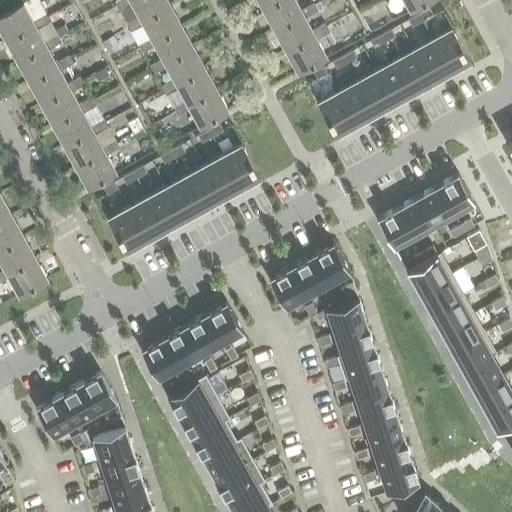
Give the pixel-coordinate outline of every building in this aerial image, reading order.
[(128,25),(169,3),(166,0),(124,0),(117,4),(119,9),(132,3),(139,16),(127,23),(128,25)] [(273,0),(261,6),(273,27),(314,5),(312,2),(299,9),(294,0),(273,0)] [(403,0),(409,9),(424,0),(403,0)] [(0,13),(0,29),(5,39),(46,16),(44,13),(31,20),(21,2),(0,13)] [(319,2),(315,5),(318,11),(323,9),(319,2)] [(140,47),(180,24),(169,3),(128,25),(131,31),(143,24),(151,38),(139,44),(140,47)] [(314,5),(273,27),(285,49),(326,26),(324,23),(311,30),(304,17),(317,10),(314,5)] [(431,13),(427,6),(417,11),(420,18),(431,13)] [(5,39),(17,60),(58,37),(56,34),(43,41),(36,28),(48,21),(46,16),(5,39)] [(412,23),(408,16),(398,22),(401,29),(412,23)] [(401,29),(398,22),(387,28),(391,35),(401,29)] [(151,68),(192,45),(180,24),(140,47),(143,52),(155,46),(162,58),(150,65),(151,68)] [(326,26),(285,49),(297,71),(325,56),(316,38),(328,31),(326,26)] [(469,59),(451,26),(431,37),(449,70),(469,59)] [(117,43),(113,36),(102,41),(106,49),(117,43)] [(17,60),(29,81),(69,58),(67,55),(55,62),(47,49),(60,42),(58,37),(17,60)] [(374,44),(370,37),(360,43),(364,50),(374,44)] [(449,70),(431,37),(412,47),(430,81),(449,70)] [(364,50),(360,43),(349,49),(353,56),(364,50)] [(163,89),(203,67),(192,45),(151,68),(154,73),(167,66),(174,79),(161,86),(163,89)] [(430,81),(412,47),(393,58),(411,91),(430,81)] [(29,81),(40,102),(81,79),(79,76),(66,83),(59,70),(72,63),(69,58),(29,81)] [(336,65),(332,58),(322,64),(326,71),(336,65)] [(411,91),(393,58),(374,68),(392,101),(411,91)] [(326,71),(322,64),(311,70),(315,77),(326,71)] [(104,67),(94,73),(99,80),(108,75),(104,67)] [(175,110),(215,88),(203,67),(163,89),(166,94),(178,87),(185,100),(173,107),(175,110)] [(392,101),(374,68),(355,79),(373,112),(392,101)] [(40,102),(52,123),(92,100),(81,79),(40,102)] [(373,112),(355,79),(336,89),(354,122),(373,112)] [(190,108),(199,125),(227,109),(215,88),(175,110),(177,115),(190,108)] [(354,122),(336,89),(316,100),(334,133),(354,122)] [(52,123),(63,144),(104,121),(102,118),(90,125),(82,112),(95,105),(92,100),(52,123)] [(142,129),(136,117),(127,122),(133,133),(142,129)] [(63,144),(75,165),(116,142),(104,121),(63,144)] [(217,122),(206,127),(210,134),(221,128),(217,122)] [(206,127),(196,133),(200,140),(210,134),(206,127)] [(116,142),(75,165),(87,187),(115,171),(105,154),(118,146),(116,142)] [(240,142),(220,153),(239,186),(259,175),(240,142)] [(180,144),(170,150),(173,157),(184,151),(180,144)] [(162,153),(159,155),(159,156),(163,162),(173,157),(170,150),(162,153)] [(220,153),(202,163),(220,197),(239,186),(220,153)] [(145,170),(141,163),(131,169),(135,176),(145,170)] [(202,163),(183,174),(201,207),(220,197),(202,163)] [(135,176),(131,169),(120,175),(124,182),(135,176)] [(458,171),(437,183),(453,213),(474,201),(458,171)] [(201,207),(183,174),(164,184),(182,218),(201,207)] [(116,187),(112,180),(102,185),(106,192),(116,187)] [(437,183),(417,194),(434,224),(453,213),(437,183)] [(182,218),(164,184),(145,195),(163,228),(182,218)] [(0,219),(11,214),(0,194),(0,219)] [(417,194),(397,205),(414,235),(434,224),(417,194)] [(145,195),(126,205),(145,239),(163,228),(145,195)] [(145,239),(126,205),(107,216),(125,249),(145,239)] [(397,205),(376,217),(393,247),(414,235),(397,205)] [(0,247),(22,235),(11,214),(0,219),(0,247)] [(470,218),(459,223),(463,230),(474,225),(470,218)] [(459,223),(449,229),(453,236),(463,230),(459,223)] [(0,274),(34,256),(22,235),(0,247),(0,261),(4,269),(0,271),(0,274)] [(311,253),(328,283),(350,270),(333,241),(311,253)] [(486,242),(473,249),(477,256),(489,250),(486,242)] [(427,243),(420,247),(426,258),(433,254),(427,243)] [(420,247),(413,251),(419,262),(426,258),(420,247)] [(419,262),(406,269),(417,290),(452,271),(440,250),(433,254),(426,258),(419,262)] [(489,250),(477,256),(481,263),(491,258),(489,250)] [(291,264),(307,294),(328,283),(311,253),(291,264)] [(46,278),(34,256),(0,274),(0,281),(9,276),(18,294),(46,278)] [(269,276),(285,306),(307,294),(291,264),(269,276)] [(452,271),(417,290),(428,310),(463,291),(452,271)] [(494,273),(484,279),(488,286),(498,280),(494,273)] [(346,283),(350,295),(357,292),(354,281),(346,283)] [(463,291),(428,310),(439,330),(474,311),(463,291)] [(501,295),(491,301),(495,308),(505,302),(501,295)] [(367,321),(359,296),(326,307),(334,332),(367,321)] [(311,301),(317,312),(321,310),(324,308),(318,297),(311,301)] [(204,312),(221,342),(243,330),(226,300),(204,312)] [(317,312),(311,301),(304,305),(310,316),(317,312)] [(314,323),(324,317),(321,310),(317,312),(310,316),(314,323)] [(474,311),(439,330),(451,350),(485,331),(474,311)] [(200,354),(221,342),(204,312),(183,324),(200,354)] [(511,325),(511,324),(508,318),(498,324),(502,331),(511,325)] [(374,343),(367,321),(334,332),(342,354),(374,343)] [(163,335),(179,365),(200,354),(183,324),(163,335)] [(485,331),(451,350),(462,370),(492,353),(496,351),(485,331)] [(316,338),(319,345),(330,342),(328,334),(316,338)] [(141,347),(157,377),(179,365),(163,335),(141,347)] [(382,366),(374,343),(342,354),(349,377),(382,366)] [(232,345),(225,349),(231,359),(238,356),(232,345)] [(492,353),(462,370),(473,390),(503,373),(492,353)] [(324,360),(326,368),(338,364),(335,356),(324,360)] [(210,371),(217,367),(211,357),(204,361),(210,371)] [(349,377),(357,400),(389,389),(382,366),(349,377)] [(190,368),(183,372),(189,383),(196,378),(190,368)] [(249,368),(238,374),(242,381),(253,375),(249,368)] [(98,371),(76,383),(93,413),(115,401),(98,371)] [(183,372),(176,376),(182,387),(189,383),(183,372)] [(511,389),(503,373),(473,390),(484,409),(511,393),(511,389)] [(204,374),(166,395),(178,416),(216,395),(204,374)] [(331,383),(334,390),(345,387),(343,379),(331,383)] [(76,383),(56,395),(72,425),(93,413),(76,383)] [(357,400),(364,423),(397,412),(389,389),(357,400)] [(250,405),(261,399),(257,392),(246,398),(250,405)] [(511,393),(484,409),(495,430),(511,421),(511,393)] [(56,395),(34,407),(50,437),(72,425),(56,395)] [(216,395),(178,416),(190,437),(224,418),(225,420),(229,417),(216,395)] [(353,410),(350,402),(339,406),(341,414),(353,410)] [(372,445),(404,435),(397,412),(364,423),(372,445)] [(268,422),(264,415),(254,421),(258,428),(268,422)] [(224,418),(190,437),(202,459),(236,439),(225,420),(224,418)] [(99,459),(132,449),(124,425),(92,436),(99,459)] [(360,433),(358,425),(346,429),(349,436),(360,433)] [(379,468),(412,457),(404,435),(372,445),(379,468)] [(236,439),(202,459),(214,480),(252,458),(240,436),(236,439)] [(276,445),(272,438),(261,444),(265,451),(276,445)] [(368,455),(365,448),(354,451),(356,459),(368,455)] [(139,472),(132,449),(99,459),(107,482),(139,472)] [(379,468),(387,491),(419,480),(412,457),(379,468)] [(252,458),(214,480),(226,501),(260,482),(264,480),(252,458)] [(269,468),(273,475),(284,469),(280,462),(269,468)] [(89,463),(81,466),(83,472),(91,469),(89,463)] [(7,467),(0,470),(0,477),(3,484),(13,479),(7,467)] [(364,482),(375,478),(373,470),(361,474),(364,482)] [(147,495),(139,472),(107,482),(114,505),(147,495)] [(260,482),(226,501),(231,511),(254,511),(267,505),(268,506),(272,503),(260,482)] [(277,490),(281,497),(291,492),(287,485),(277,490)] [(98,486),(89,489),(92,497),(100,493),(98,486)] [(403,511),(437,511),(443,507),(424,490),(403,511)] [(152,511),(147,495),(114,505),(116,511),(152,511)]
